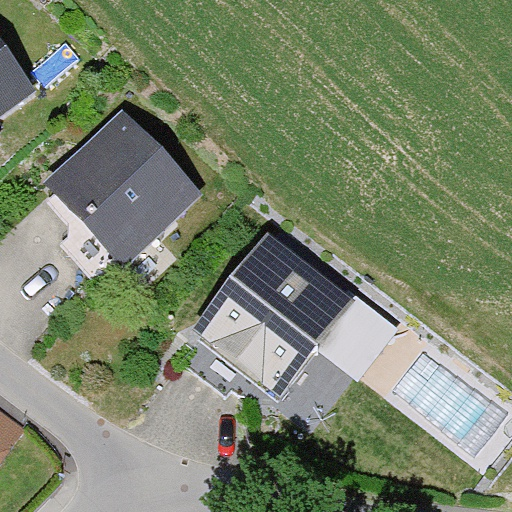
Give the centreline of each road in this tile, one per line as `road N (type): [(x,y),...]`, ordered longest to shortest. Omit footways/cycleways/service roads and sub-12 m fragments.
road 1 (unclassified): [(403,511),(286,495),(133,494)]
road 2 (residential): [(0,374),(55,415),(133,494)]
